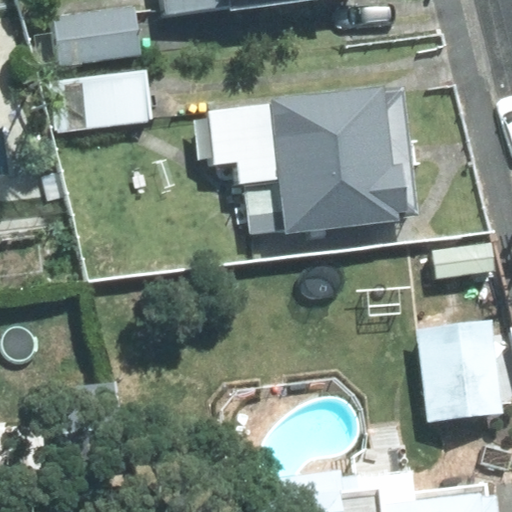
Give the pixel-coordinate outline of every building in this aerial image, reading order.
[(156,0),(158,11),(249,0),(156,0)] [(131,55),(126,11),(49,20),(54,64),(131,55)] [(142,126),(135,76),(43,89),(50,139),(142,126)] [(221,241),(403,216),(386,92),(203,117),(221,241)] [(419,360),(426,420),(496,412),(489,352),(419,360)] [(240,511),(485,511),(483,500),(396,511),(340,511),(336,476),(238,487),(240,511)]
